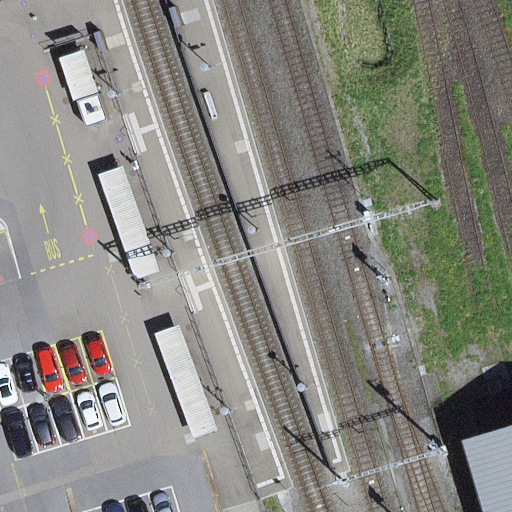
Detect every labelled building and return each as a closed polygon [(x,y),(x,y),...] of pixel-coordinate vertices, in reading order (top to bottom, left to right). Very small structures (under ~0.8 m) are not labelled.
[(81,99),(99,93),(87,54),(61,62),(74,101),(81,99)] [(99,93),(81,99),(89,123),(107,118),(99,93)] [(124,166),(100,174),(138,281),(162,273),(124,166)] [(180,325),(157,333),(194,440),(218,432),(180,325)] [(511,511),(511,438),(483,449),(500,511),(511,511)]
